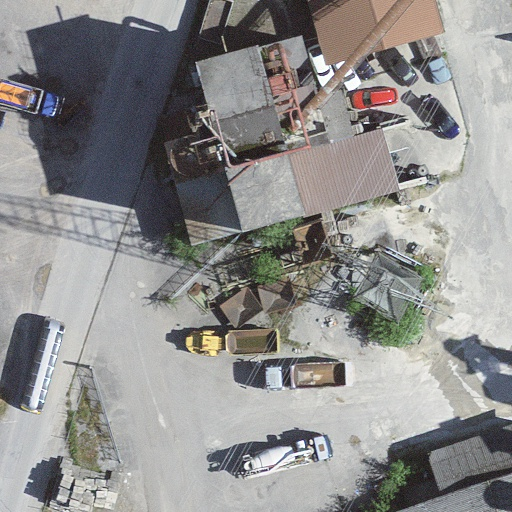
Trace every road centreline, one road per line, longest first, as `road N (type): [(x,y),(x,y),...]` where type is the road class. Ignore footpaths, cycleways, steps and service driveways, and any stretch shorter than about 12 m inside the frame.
road 1 (unclassified): [(174,0),(10,511)]
road 2 (unknown): [(119,171),(168,511)]
